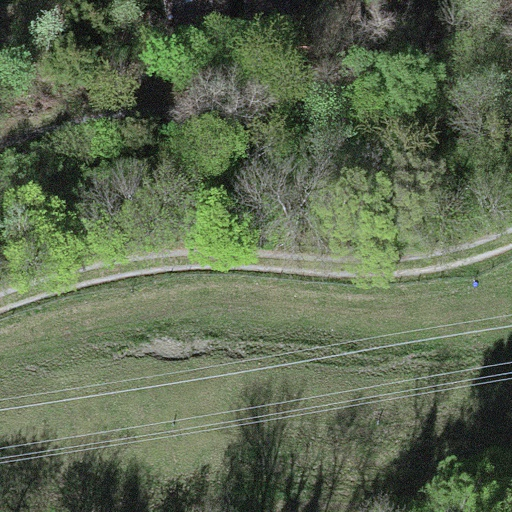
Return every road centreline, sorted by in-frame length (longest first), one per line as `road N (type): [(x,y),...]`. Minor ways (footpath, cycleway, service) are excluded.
road 1 (track): [(0,312),(156,277),(439,278),(511,245)]
road 2 (track): [(471,0),(386,79),(305,118),(136,119),(0,160)]
